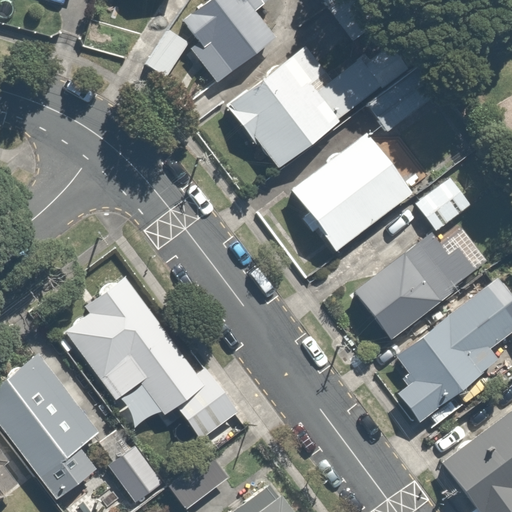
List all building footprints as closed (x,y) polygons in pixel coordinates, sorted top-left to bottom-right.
[(264,0),(198,0),(175,15),(215,78),(270,42),(249,10),(264,0)] [(381,88),(333,24),(220,108),(268,173),(381,88)] [(158,78),(183,44),(164,30),(139,64),(158,78)] [(337,255),(423,186),(393,149),(382,158),(361,132),(286,193),(337,255)] [(437,240),(431,234),(346,295),(381,346),(485,268),(454,227),(437,240)] [(139,383),(160,412),(174,401),(201,438),(230,417),(125,273),(56,323),(113,402),(139,383)] [(511,331),(511,296),(497,278),(397,355),(413,376),(395,390),(421,423),(500,363),(489,348),(511,331)] [(72,446),(97,426),(41,354),(0,386),(0,428),(54,498),(90,470),(72,446)] [(511,409),(441,462),(476,509),(478,511),(509,511),(511,510),(511,409)] [(160,482),(118,426),(89,447),(130,503),(160,482)] [(0,495),(21,481),(0,450),(0,495)] [(297,511),(273,476),(219,511),(297,511)]
